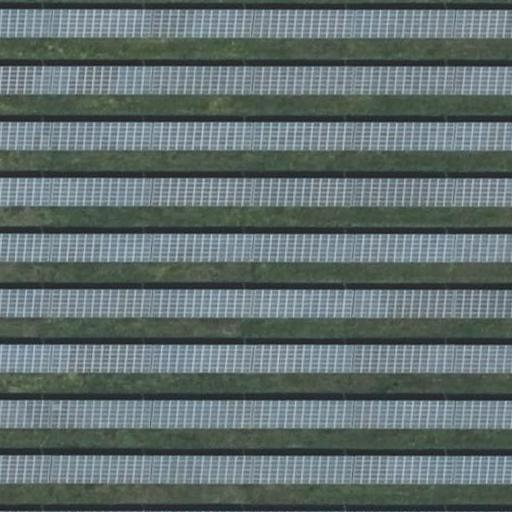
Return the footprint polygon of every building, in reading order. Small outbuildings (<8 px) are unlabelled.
[(511,8),(0,2),(0,31),(511,37),(511,8)] [(0,88),(511,94),(511,65),(0,59),(0,88)] [(0,146),(511,149),(511,120),(0,117),(0,146)] [(0,198),(511,203),(511,175),(0,170),(0,198)] [(23,253),(511,259),(511,231),(23,225),(23,253)] [(129,311),(511,314),(511,288),(157,286),(157,303),(122,303),(122,313),(129,313),(129,311)] [(511,344),(0,341),(0,369),(511,372),(511,344)] [(511,404),(0,399),(0,426),(511,432),(511,404)] [(0,484),(511,490),(511,461),(0,455),(0,484)]
